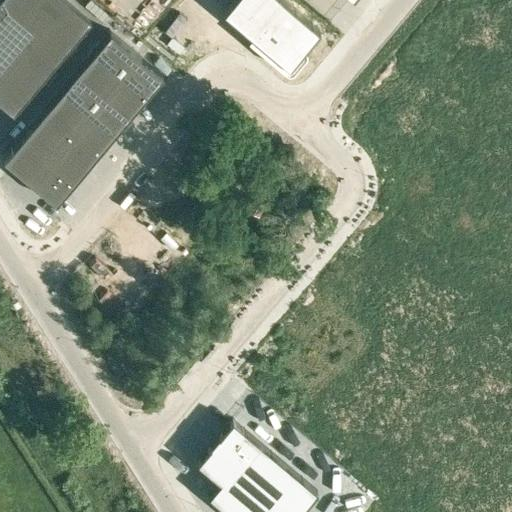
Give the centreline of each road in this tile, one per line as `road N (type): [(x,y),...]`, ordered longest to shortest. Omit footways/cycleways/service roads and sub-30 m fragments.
road 1 (unclassified): [(135,456),(348,201),(348,168),(303,118)]
road 2 (unclassified): [(30,293),(209,87),(226,79),(248,83),(303,118)]
road 3 (unclassified): [(135,456),(30,293)]
road 4 (unclassified): [(303,118),(402,0)]
